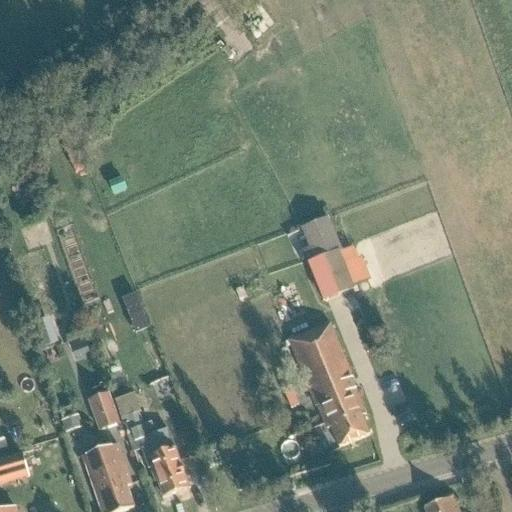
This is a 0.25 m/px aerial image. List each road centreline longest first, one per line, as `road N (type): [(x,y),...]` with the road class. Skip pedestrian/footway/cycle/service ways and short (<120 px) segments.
road 1 (track): [(211,0),(102,84),(0,139)]
road 2 (tertiary): [(285,511),(511,445)]
